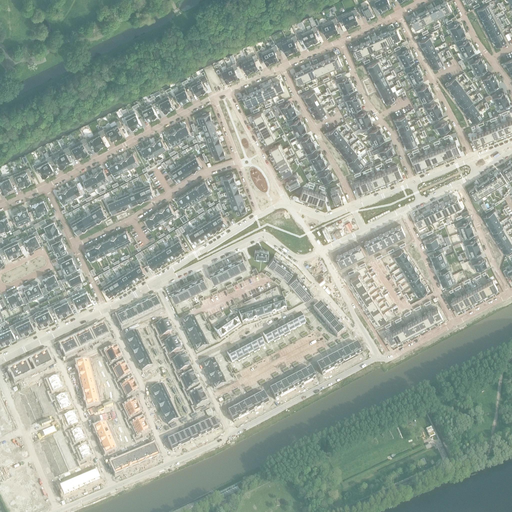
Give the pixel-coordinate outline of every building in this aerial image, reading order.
[(367,0),(369,1),(370,1),(373,6),(376,4),(379,11),(382,10),(382,11),(385,9),(380,0),(367,0)] [(380,0),(385,9),(388,8),(388,7),(389,6),(390,5),(387,0),(380,0)] [(442,3),(440,4),(445,14),(452,11),(446,1),(445,1),(443,2),(442,3)] [(361,6),(358,7),(361,13),(364,11),(366,16),(367,19),(370,17),(374,15),(368,4),(362,7),(361,6)] [(436,6),(434,7),(439,16),(439,17),(445,14),(440,4),(436,6)] [(489,4),(478,10),(478,11),(479,13),(481,15),(492,9),(489,4)] [(429,10),(428,10),(433,19),(439,16),(434,7),(429,10)] [(352,10),(346,12),(352,25),(355,24),(355,23),(357,22),(355,15),(358,14),(355,9),(352,10)] [(428,9),(422,12),(427,22),(433,19),(428,10),(429,10),(428,9)] [(492,9),(481,15),(483,20),(495,15),(492,9)] [(341,15),(338,16),(340,22),(343,20),(346,27),(349,26),(352,25),(346,12),(341,15)] [(422,12),(416,15),(416,16),(417,16),(421,25),(427,22),(422,12)] [(483,21),(482,21),(484,24),(485,24),(486,25),(497,20),(495,15),(483,20),(483,21)] [(411,19),(410,20),(416,31),(423,27),(421,25),(417,16),(416,16),(414,18),(413,17),(411,18),(411,19)] [(332,19),(326,21),(332,34),(335,33),(335,32),(337,31),(335,24),(338,23),(335,18),(332,19)] [(316,19),(314,20),(315,23),(316,26),(318,25),(320,31),(323,30),(326,36),(326,35),(326,36),(329,35),(332,34),(326,21),(321,24),(319,25),(316,19)] [(497,20),(486,25),(488,31),(500,25),(497,20)] [(451,23),(446,26),(448,29),(451,34),(452,34),(463,28),(462,24),(461,25),(460,23),(453,26),(451,23)] [(500,25),(488,31),(489,33),(488,33),(490,36),(491,35),(491,36),(501,30),(502,30),(503,30),(500,25)] [(312,28),(306,30),(311,42),(313,41),(314,41),(314,42),(317,41),(317,40),(314,33),(317,31),(315,26),(311,28),(312,28)] [(463,28),(452,34),(455,39),(453,40),(455,43),(460,40),(459,37),(465,34),(465,33),(464,31),(465,31),(463,28)] [(389,30),(394,42),(401,39),(396,29),(390,31),(389,30)] [(301,32),(297,34),(300,39),(303,38),(306,45),(306,44),(307,45),(310,44),(309,43),(311,42),(306,30),(301,33),(301,32)] [(389,30),(383,33),(388,44),(394,42),(389,30)] [(501,30),(491,36),(494,41),(504,35),(502,30),(501,30)] [(383,33),(377,36),(382,47),(388,44),(383,33)] [(291,37),(286,39),(292,52),(295,51),(295,50),(297,49),(297,48),(294,42),(297,40),(295,35),(291,36),(291,37)] [(504,35),(494,41),(495,43),(496,46),(497,46),(508,40),(505,35),(504,35)] [(377,37),(371,40),(375,49),(381,46),(382,47),(377,36),(377,37)] [(431,36),(420,42),(420,43),(422,47),(423,47),(423,48),(434,42),(431,36)] [(280,41),(277,43),(280,48),(283,47),(286,53),(288,53),(292,52),(286,39),(286,40),(281,43),(280,41)] [(366,42),(365,42),(370,52),(370,51),(375,49),(371,40),(369,41),(369,40),(365,42),(366,42)] [(460,40),(455,43),(457,46),(460,51),(472,45),(471,42),(470,42),(469,40),(468,40),(462,43),(460,40)] [(360,45),(359,45),(364,55),(370,52),(365,42),(363,43),(362,43),(360,44),(360,45)] [(434,42),(423,48),(425,53),(435,48),(432,43),(434,42)] [(272,47),(266,49),(272,62),(275,60),(275,59),(277,59),(277,58),(274,52),(277,50),(275,45),(272,46),(272,47)] [(353,48),(355,53),(354,53),(355,56),(356,56),(357,58),(358,58),(364,55),(359,45),(357,46),(353,47),(353,48)] [(472,45),(460,51),(463,57),(462,57),(464,60),(469,57),(468,54),(474,51),(473,49),(474,48),(472,45)] [(435,48),(425,53),(427,56),(428,58),(439,52),(437,53),(435,48)] [(261,51),(257,52),(260,58),(263,57),(266,63),(268,62),(269,63),(272,62),(266,49),(261,51)] [(400,50),(395,53),(396,56),(397,55),(399,61),(412,54),(410,51),(409,52),(408,50),(408,49),(401,53),(400,50)] [(439,52),(428,58),(431,63),(442,57),(439,52)] [(252,56),(247,59),(251,70),(253,69),(254,69),(254,70),(257,68),(257,67),(254,61),(258,60),(255,54),(252,56)] [(412,54),(399,61),(402,66),(402,67),(404,70),(409,67),(407,64),(414,60),(412,58),(413,57),(412,54)] [(337,55),(331,58),(336,69),(342,66),(337,55)] [(442,57),(431,63),(431,65),(433,68),(433,67),(433,68),(437,67),(444,63),(441,58),(442,57)] [(331,58),(325,60),(330,72),(336,69),(331,58)] [(473,58),(467,61),(469,64),(472,70),(473,69),(485,63),(483,60),(482,60),(481,58),(474,61),(473,58)] [(240,60),(237,61),(240,67),(243,66),(246,72),(247,72),(247,73),(250,71),(250,70),(251,70),(247,60),(242,63),(240,60)] [(321,62),(319,63),(323,73),(323,72),(327,70),(329,70),(329,72),(330,72),(325,60),(324,60),(321,62)] [(377,62),(368,67),(369,70),(370,72),(382,66),(379,61),(377,62)] [(232,64),(226,67),(232,80),(235,78),(235,77),(237,76),(234,69),(237,68),(235,63),(231,64),(232,64)] [(312,64),(312,65),(317,76),(323,73),(319,63),(313,66),(313,65),(312,64)] [(485,63),(473,69),(476,74),(475,75),(476,78),(479,77),(482,76),(480,72),(487,69),(486,69),(485,67),(486,66),(485,63)] [(312,65),(306,67),(311,79),(317,76),(312,65)] [(382,66),(370,72),(373,77),(383,72),(381,67),(382,66)] [(409,67),(404,70),(405,73),(407,72),(408,75),(410,77),(409,78),(421,71),(419,69),(417,67),(417,66),(411,70),(409,67)] [(227,69),(221,72),(226,81),(228,80),(229,81),(232,80),(226,67),(227,69)] [(306,67),(300,70),(305,81),(311,79),(306,67)] [(300,71),(294,74),(299,84),(305,81),(300,70),(300,71)] [(438,80),(440,85),(458,76),(455,70),(441,77),(442,79),(438,80)] [(421,71),(409,78),(409,79),(412,84),(411,84),(412,85),(413,87),(418,84),(417,81),(423,77),(422,75),(423,74),(421,71)] [(383,72),(373,77),(374,79),(376,82),(386,77),(385,77),(383,73),(384,72),(383,72)] [(481,80),(479,81),(482,87),(485,85),(497,79),(495,75),(494,76),(493,74),(486,77),(485,74),(482,76),(479,77),(481,80)] [(205,75),(195,80),(201,93),(206,90),(205,87),(206,86),(204,83),(203,84),(202,83),(207,80),(205,75)] [(340,77),(335,80),(336,83),(337,85),(339,88),(352,83),(350,80),(349,80),(348,78),(341,80),(340,77)] [(386,77),(376,82),(378,87),(389,82),(386,77)] [(456,78),(446,85),(450,90),(460,82),(459,82),(456,78)] [(497,79),(485,85),(488,90),(487,91),(488,94),(494,91),(492,88),(499,85),(498,84),(497,82),(498,82),(497,79)] [(195,81),(190,84),(196,95),(197,95),(201,93),(195,80),(195,81)] [(273,82),(272,82),(278,95),(284,92),(279,80),(273,83),(273,82)] [(272,82),(266,85),(271,96),(277,94),(278,95),(272,82)] [(389,82),(378,87),(381,92),(390,87),(388,83),(389,82)] [(450,90),(449,91),(451,93),(452,93),(454,94),(464,86),(460,82),(450,90)] [(352,83),(339,88),(339,89),(341,88),(344,93),(341,94),(342,98),(348,95),(346,92),(353,89),(352,86),(353,86),(352,83)] [(266,85),(260,87),(265,99),(271,96),(266,85)] [(390,87),(381,92),(384,97),(395,91),(396,90),(394,86),(391,88),(390,87)] [(419,86),(414,89),(416,92),(419,97),(430,91),(429,89),(430,89),(429,86),(428,86),(427,86),(421,89),(419,86)] [(464,86),(454,94),(457,99),(466,92),(465,92),(462,88),(464,87),(464,86)] [(184,87),(179,90),(185,101),(190,99),(184,87)] [(261,89),(255,91),(259,100),(265,98),(261,89)] [(179,90),(174,92),(180,104),(185,101),(179,90)] [(249,94),(253,104),(253,103),(259,100),(255,91),(253,92),(252,92),(249,94)] [(315,91),(305,97),(305,98),(307,101),(308,102),(319,96),(318,96),(315,91)] [(395,91),(384,97),(384,98),(386,102),(386,103),(398,97),(395,91)] [(430,91),(419,97),(422,103),(421,103),(423,106),(428,103),(427,100),(433,97),(433,96),(434,95),(432,92),(431,93),(430,91)] [(466,92),(457,99),(458,101),(459,104),(460,103),(461,103),(470,96),(466,92)] [(496,93),(491,95),(492,98),(495,104),(496,103),(508,97),(506,94),(505,95),(504,93),(504,92),(497,96),(496,93)] [(243,97),(242,97),(247,107),(253,104),(249,94),(246,95),(245,95),(243,95),(243,97)] [(348,95),(342,98),(344,101),(347,106),(360,101),(358,98),(357,98),(356,96),(356,95),(349,98),(348,95)] [(168,96),(163,98),(169,110),(173,107),(174,107),(168,96)] [(319,96),(308,102),(311,107),(322,101),(319,96)] [(470,96),(461,103),(464,108),(463,108),(463,109),(473,101),(470,96)] [(508,97),(496,103),(499,109),(498,109),(499,112),(505,110),(503,107),(510,103),(509,103),(510,103),(509,101),(508,97)] [(163,98),(158,101),(164,113),(169,110),(163,98)] [(322,101),(311,107),(313,112),(325,106),(324,106),(322,107),(320,102),(322,101)] [(360,101),(347,106),(349,112),(350,115),(351,115),(357,113),(356,113),(354,110),(361,107),(361,106),(360,104),(361,104),(360,101)] [(473,101),(463,109),(465,111),(466,113),(476,106),(475,107),(471,102),(473,101)] [(282,103),(277,106),(279,108),(279,109),(281,112),(282,114),(294,107),(293,104),(292,105),(291,102),(290,102),(284,106),(282,103)] [(151,103),(146,106),(152,118),(157,115),(151,103)] [(428,103),(423,106),(425,109),(428,114),(440,108),(439,104),(438,105),(437,103),(436,103),(430,106),(428,103)] [(142,111),(147,120),(148,120),(152,118),(146,106),(147,108),(142,111)] [(325,106),(313,112),(314,114),(316,117),(317,118),(328,111),(325,106)] [(476,106),(466,113),(470,118),(479,111),(476,106)] [(294,107),(282,114),(283,113),(286,119),(285,119),(287,123),(292,120),(290,116),(297,113),(296,112),(295,110),(296,110),(294,107)] [(440,108),(428,114),(431,120),(432,123),(438,120),(436,117),(442,114),(442,113),(441,111),(442,111),(440,108)] [(263,111),(252,117),(255,123),(266,117),(263,111)] [(479,111),(470,118),(472,120),(473,122),(474,123),(482,116),(478,112),(479,111)] [(135,112),(130,115),(136,126),(141,124),(135,112)] [(357,113),(351,115),(352,118),(355,117),(357,121),(358,123),(370,117),(369,114),(368,114),(367,112),(358,116),(357,113)] [(203,116),(197,118),(199,124),(212,119),(209,113),(206,114),(205,113),(202,115),(203,116)] [(125,117),(122,119),(124,124),(128,123),(131,129),(136,126),(130,115),(125,117)] [(405,116),(395,120),(396,120),(398,125),(398,126),(407,122),(405,116)] [(266,117),(255,123),(257,128),(256,128),(269,122),(266,117)] [(360,128),(354,131),(356,134),(361,132),(367,129),(365,126),(372,123),(371,121),(372,120),(370,117),(358,123),(359,127),(360,128)] [(212,119),(199,124),(201,123),(204,129),(214,125),(211,120),(212,119)] [(292,120),(287,123),(289,126),(291,124),(294,129),(293,130),(304,124),(303,121),(302,121),(300,119),(294,123),(292,120)] [(111,126),(117,138),(123,135),(119,127),(122,126),(119,120),(115,122),(116,123),(111,126)] [(508,120),(501,122),(506,134),(511,131),(511,130),(508,122),(508,120)] [(269,122),(256,128),(259,133),(270,127),(268,123),(269,122)] [(407,122),(398,126),(400,131),(410,127),(407,122)] [(439,122),(433,125),(438,134),(443,131),(445,132),(447,131),(447,129),(450,128),(450,127),(451,127),(449,124),(448,124),(447,122),(440,125),(439,122)] [(501,122),(495,125),(495,126),(496,126),(500,137),(507,135),(506,134),(501,122)] [(295,137),(290,140),(291,142),(296,139),(302,136),(300,133),(306,130),(306,129),(305,127),(306,127),(304,124),(293,130),(296,135),(295,136),(295,137)] [(186,125),(181,127),(187,138),(192,136),(186,125)] [(214,125),(204,129),(206,135),(204,135),(204,136),(216,131),(214,125)] [(105,128),(102,129),(105,135),(108,133),(111,140),(117,137),(117,138),(111,126),(106,129),(105,128)] [(495,126),(489,129),(490,130),(494,139),(494,140),(500,137),(496,126),(495,126)] [(176,130),(183,142),(183,141),(182,139),(186,137),(187,139),(187,138),(181,127),(177,130),(176,130)] [(270,127),(259,133),(262,138),(274,132),(273,132),(270,127)] [(336,127),(327,134),(328,134),(328,135),(330,137),(331,139),(340,132),(340,131),(339,132),(336,127)] [(410,127),(400,131),(401,134),(402,136),(414,131),(412,132),(410,127)] [(367,129),(361,132),(363,131),(365,134),(370,132),(372,137),(370,138),(370,139),(382,133),(381,131),(382,131),(381,128),(380,128),(379,128),(370,132),(369,129),(367,129)] [(99,132),(94,135),(100,147),(100,146),(105,144),(102,137),(105,135),(102,129),(98,131),(99,132)] [(176,130),(171,132),(178,144),(183,142),(176,130)] [(484,132),(488,141),(494,139),(490,130),(484,132)] [(216,131),(204,136),(206,141),(206,142),(218,137),(216,131)] [(414,131),(402,136),(404,141),(416,137),(414,131)] [(483,131),(477,134),(477,135),(478,135),(481,144),(482,144),(485,142),(488,141),(484,132),(483,131)] [(167,135),(166,135),(173,147),(178,144),(171,132),(171,133),(167,135)] [(274,132),(262,138),(262,139),(263,138),(266,143),(277,137),(274,132)] [(340,132),(331,139),(335,143),(345,135),(344,136),(340,132)] [(382,133),(370,139),(374,147),(380,145),(378,142),(384,139),(385,138),(384,135),(383,135),(382,133)] [(88,137),(84,139),(87,143),(87,144),(90,143),(94,150),(100,147),(94,135),(88,138),(88,137)] [(345,135),(335,143),(335,144),(337,146),(338,148),(348,140),(345,135)] [(477,135),(471,137),(475,146),(479,145),(481,144),(478,135),(477,135)] [(302,136),(296,139),(298,143),(299,142),(302,148),(313,141),(312,139),(313,139),(311,136),(310,136),(303,139),(302,136)] [(218,137),(206,142),(208,148),(221,143),(218,137)] [(416,137),(404,141),(405,143),(406,147),(406,146),(406,147),(407,147),(412,145),(413,146),(414,148),(415,148),(417,147),(416,143),(414,138),(416,137)] [(81,141),(76,143),(82,155),(88,152),(84,145),(87,143),(84,139),(84,138),(80,139),(81,141)] [(156,141),(162,153),(162,152),(167,149),(161,138),(160,138),(161,138),(156,141)] [(348,140),(338,148),(342,152),(351,145),(350,146),(347,141),(349,140),(348,140)] [(156,141),(151,144),(157,155),(162,153),(156,141)] [(313,141),(302,148),(303,147),(306,152),(304,153),(306,156),(311,153),(310,150),(316,147),(316,146),(317,146),(315,143),(314,143),(313,141)] [(455,142),(450,144),(454,155),(456,154),(459,153),(460,153),(455,142)] [(70,145),(67,147),(70,153),(73,151),(77,158),(82,155),(82,156),(82,155),(76,143),(71,146),(70,145)] [(221,143),(208,148),(209,148),(211,153),(223,149),(223,148),(221,143)] [(150,144),(146,146),(152,158),(156,155),(157,155),(151,144),(150,144)] [(280,144),(269,150),(272,155),(271,156),(283,149),(280,144)] [(450,144),(444,146),(449,158),(452,157),(452,156),(454,155),(450,144)] [(351,145),(342,152),(343,153),(343,154),(345,156),(345,157),(355,149),(351,145)] [(141,149),(140,149),(145,159),(146,159),(150,156),(151,158),(152,158),(146,146),(141,149)] [(382,146),(372,151),(373,154),(378,152),(381,158),(386,156),(387,157),(390,155),(390,154),(393,153),(393,152),(394,152),(392,149),(391,149),(390,147),(383,150),(382,146)] [(441,149),(440,150),(442,156),(444,159),(445,159),(446,159),(446,160),(449,158),(444,146),(444,147),(445,148),(441,149)] [(64,150),(58,153),(59,155),(65,165),(65,164),(70,161),(67,154),(70,153),(67,147),(63,149),(64,150)] [(223,149),(211,153),(213,153),(215,159),(225,155),(223,149)] [(283,149),(271,156),(273,161),(286,154),(283,149)] [(355,149),(345,157),(349,161),(348,162),(357,155),(354,150),(355,150),(355,149)] [(434,151),(438,162),(438,161),(438,162),(442,160),(444,159),(442,156),(440,150),(434,152),(434,151)] [(432,151),(429,153),(433,165),(434,165),(433,164),(438,162),(434,151),(432,151)] [(128,156),(134,167),(133,165),(138,163),(133,153),(128,156)] [(311,153),(306,156),(308,159),(309,159),(310,160),(312,164),(311,164),(311,165),(323,158),(322,156),(321,153),(320,153),(319,153),(313,156),(311,153)] [(429,153),(423,155),(428,167),(433,165),(429,153)] [(53,154),(49,156),(52,162),(55,160),(59,168),(65,165),(59,155),(54,158),(53,154)] [(195,154),(190,158),(197,169),(201,166),(202,166),(195,154)] [(286,154),(273,161),(276,166),(287,160),(285,155),(286,154)] [(348,163),(347,163),(349,165),(350,165),(352,166),(362,158),(359,154),(358,155),(357,155),(348,162),(348,163)] [(418,157),(423,169),(428,167),(423,155),(424,156),(419,158),(418,157)] [(47,159),(41,162),(48,174),(48,173),(53,171),(49,163),(52,162),(49,156),(46,158),(47,159)] [(128,156),(123,158),(129,169),(134,167),(128,156)] [(418,157),(412,160),(417,170),(422,168),(423,169),(418,157)] [(36,164),(32,165),(35,171),(38,169),(42,177),(48,174),(41,162),(39,158),(34,161),(36,164)] [(123,158),(119,161),(124,170),(128,168),(129,170),(129,169),(123,158)] [(191,160),(186,163),(192,172),(197,169),(190,158),(189,158),(191,160)] [(323,158),(311,165),(314,170),(316,173),(321,170),(319,167),(326,164),(325,163),(326,163),(325,163),(326,163),(325,160),(324,160),(323,158)] [(362,158),(352,166),(353,168),(352,169),(354,171),(355,171),(356,171),(366,163),(362,158)] [(287,160),(276,166),(277,165),(280,170),(290,165),(287,160)] [(118,161),(114,163),(120,175),(120,174),(119,173),(124,170),(119,161),(118,161)] [(109,166),(115,177),(120,175),(114,163),(109,166)] [(180,164),(187,175),(192,172),(186,163),(181,166),(180,164)] [(180,164),(175,167),(182,178),(187,175),(180,164)] [(290,165),(280,170),(283,176),(292,171),(289,166),(290,165)] [(397,165),(391,167),(396,180),(397,180),(396,179),(402,176),(398,167),(397,165)] [(28,167),(19,171),(25,184),(31,182),(28,175),(31,174),(29,168),(28,167)] [(175,167),(170,170),(177,181),(178,181),(182,178),(175,167)] [(391,167),(386,169),(391,182),(396,180),(391,167)] [(511,173),(508,167),(503,170),(510,182),(511,180),(511,173)] [(98,172),(104,183),(105,185),(113,181),(111,178),(110,175),(107,176),(103,169),(98,172)] [(381,172),(386,184),(391,182),(386,169),(386,171),(382,173),(381,172)] [(19,171),(11,174),(14,181),(17,180),(19,186),(25,184),(19,171)] [(322,171),(316,174),(318,178),(319,177),(322,183),(325,181),(327,180),(328,181),(330,180),(330,178),(333,176),(334,175),(332,172),(331,173),(330,171),(323,174),(322,171)] [(98,172),(93,175),(99,186),(104,183),(98,172)] [(381,172),(376,174),(380,185),(385,183),(386,184),(381,172)] [(497,172),(494,174),(502,186),(507,183),(500,172),(498,173),(497,172)] [(11,174),(2,178),(8,190),(13,188),(11,182),(14,181),(11,174)] [(293,179),(285,183),(287,186),(288,185),(290,189),(300,184),(296,178),(298,177),(296,174),(291,176),(293,179)] [(376,174),(370,177),(375,187),(380,185),(376,174)] [(489,177),(497,189),(502,186),(494,174),(494,175),(490,178),(489,177)] [(93,175),(88,177),(94,189),(96,188),(99,186),(93,175)] [(227,177),(223,179),(225,185),(235,181),(233,175),(230,176),(229,175),(226,176),(227,177)] [(83,180),(88,190),(93,187),(94,189),(88,177),(83,180)] [(365,179),(370,190),(375,187),(370,177),(371,178),(366,180),(365,179)] [(488,179),(484,181),(491,192),(496,189),(496,190),(497,189),(489,177),(487,178),(488,179)] [(360,180),(359,180),(364,192),(368,190),(370,190),(365,179),(360,181),(360,180)] [(359,180),(354,182),(358,194),(359,194),(362,193),(362,192),(364,192),(359,180)] [(199,184),(199,185),(206,196),(212,192),(205,181),(199,185),(199,184)] [(235,181),(225,185),(227,191),(226,191),(226,192),(238,187),(237,187),(235,181)] [(484,181),(479,184),(486,195),(491,192),(484,181)] [(77,184),(72,186),(77,195),(82,193),(77,183),(77,184)] [(149,184),(144,186),(149,198),(154,195),(154,196),(154,195),(149,184)] [(477,184),(473,186),(481,199),(480,197),(485,194),(486,195),(479,184),(478,185),(477,184)] [(199,185),(194,188),(201,199),(206,196),(199,185)] [(67,188),(73,200),(73,199),(73,198),(77,195),(72,186),(67,188)] [(139,188),(138,188),(143,200),(144,200),(149,198),(144,186),(139,188)] [(474,188),(469,191),(476,202),(481,199),(473,186),(474,188)] [(238,187),(226,192),(228,197),(240,193),(238,187)] [(336,188),(330,191),(335,204),(339,202),(339,203),(342,202),(341,199),(340,198),(339,194),(342,193),(340,187),(337,189),(336,188)] [(67,188),(62,191),(68,202),(73,200),(67,188)] [(138,188),(133,190),(138,202),(143,200),(138,188)] [(194,188),(189,192),(196,203),(201,199),(194,188)] [(303,188),(299,199),(305,201),(305,202),(309,190),(303,188)] [(128,192),(128,193),(133,204),(138,202),(133,190),(134,192),(129,194),(128,192)] [(309,190),(305,202),(310,204),(314,192),(314,193),(309,191),(309,190)] [(58,193),(57,194),(63,205),(68,202),(62,191),(58,194),(58,193)] [(189,192),(183,195),(190,206),(196,203),(189,192)] [(314,192),(310,204),(315,206),(320,194),(314,192)] [(128,193),(123,195),(128,206),(133,204),(128,193)] [(240,193),(228,197),(228,198),(230,197),(232,202),(230,203),(230,204),(242,199),(240,193)] [(320,194),(315,206),(316,206),(316,205),(322,207),(326,196),(320,194)] [(123,195),(118,197),(122,209),(128,206),(123,195)] [(181,196),(178,199),(184,208),(184,207),(189,204),(190,206),(183,195),(181,196)] [(452,199),(451,199),(456,211),(462,208),(461,206),(456,196),(454,196),(453,197),(452,198),(452,199)] [(112,198),(112,199),(117,211),(122,209),(118,197),(117,197),(118,199),(113,201),(112,198)] [(112,199),(107,201),(112,213),(117,211),(112,199)] [(242,199),(230,204),(232,209),(244,205),(244,204),(242,199)] [(451,199),(445,202),(450,213),(455,210),(456,211),(451,199)] [(44,201),(38,203),(42,213),(48,211),(44,201)] [(445,202),(439,205),(444,217),(450,214),(450,213),(445,202)] [(38,203),(32,205),(37,218),(43,215),(42,213),(38,203)] [(164,207),(171,218),(176,215),(169,204),(164,207)] [(100,205),(95,208),(102,219),(102,218),(106,216),(107,216),(100,205)] [(244,205),(232,209),(232,210),(234,209),(237,215),(240,213),(241,214),(244,213),(243,212),(247,211),(244,205)] [(434,207),(432,207),(438,220),(444,217),(439,205),(434,208),(434,207)] [(164,207),(159,210),(166,221),(171,218),(164,207)] [(432,207),(426,210),(431,222),(432,223),(438,220),(432,207)] [(95,208),(90,211),(97,222),(102,219),(95,208)] [(27,209),(20,212),(24,222),(31,219),(27,209)] [(155,213),(154,213),(162,225),(162,224),(161,222),(165,220),(166,222),(166,221),(159,210),(159,211),(155,213)] [(424,212),(420,213),(421,214),(426,226),(427,226),(426,224),(431,222),(426,210),(424,212)] [(493,211),(484,217),(485,218),(486,220),(487,222),(496,217),(497,217),(499,216),(495,210),(493,211)] [(91,212),(86,215),(92,224),(97,222),(90,211),(91,212)] [(20,212),(13,215),(18,226),(25,223),(24,222),(20,212)] [(219,212),(215,215),(222,226),(226,223),(219,212)] [(154,213),(150,217),(157,228),(162,225),(154,213)] [(421,214),(414,218),(419,227),(420,229),(426,226),(421,214)] [(81,216),(81,217),(87,227),(92,224),(86,215),(82,218),(81,216)] [(215,215),(210,218),(217,229),(222,226),(215,215)] [(7,217),(1,219),(5,229),(11,227),(7,217)] [(81,217),(76,220),(82,230),(87,227),(81,217)] [(145,220),(151,229),(155,226),(157,228),(150,217),(149,217),(145,220)] [(496,217),(487,222),(490,227),(499,222),(497,217),(496,217)] [(206,220),(205,220),(212,232),(217,229),(210,218),(211,220),(207,222),(206,220)] [(76,220),(71,223),(77,234),(78,233),(77,233),(82,230),(82,231),(82,230),(76,220)] [(205,220),(201,223),(208,234),(212,232),(205,220)] [(40,225),(41,228),(44,226),(45,228),(47,231),(47,232),(57,227),(54,221),(47,225),(46,222),(40,225)] [(461,221),(455,224),(457,227),(459,232),(472,227),(471,224),(470,224),(469,222),(465,223),(463,224),(462,224),(461,221)] [(499,222),(490,227),(491,227),(490,227),(492,230),(493,232),(492,232),(492,233),(502,226),(499,222)] [(201,223),(196,226),(203,237),(208,234),(201,223)] [(401,225),(395,228),(399,237),(405,234),(401,225)] [(196,226),(192,229),(199,240),(203,237),(196,226)] [(502,226),(492,233),(494,236),(495,237),(504,232),(501,227),(503,227),(502,226)] [(47,231),(45,233),(47,237),(47,238),(48,241),(54,239),(53,236),(60,232),(57,227),(47,232),(47,231)] [(472,227),(459,232),(462,238),(461,238),(463,242),(468,239),(467,236),(468,236),(470,235),(474,233),(473,231),(474,230),(472,227)] [(391,230),(389,231),(394,241),(400,238),(399,237),(395,228),(394,228),(393,228),(391,229),(391,230)] [(188,234),(194,243),(199,240),(192,229),(191,229),(193,231),(189,234),(188,234)] [(34,233),(28,235),(29,237),(30,237),(35,247),(40,244),(37,238),(39,236),(37,230),(33,232),(34,233)] [(126,230),(121,233),(127,245),(126,242),(131,240),(126,230)] [(389,231),(382,234),(388,245),(394,242),(394,241),(389,231)] [(504,232),(495,237),(497,240),(498,242),(507,237),(504,232)] [(116,235),(122,247),(127,245),(121,233),(116,235)] [(379,236),(376,237),(382,248),(388,245),(382,234),(381,234),(380,235),(379,236)] [(116,235),(111,238),(117,250),(116,247),(120,245),(121,247),(122,247),(116,235)] [(425,242),(424,243),(425,246),(426,246),(427,248),(435,246),(436,248),(442,246),(440,243),(441,243),(438,236),(432,239),(431,238),(429,239),(428,240),(425,241),(425,242)] [(23,237),(20,238),(23,244),(25,243),(29,250),(35,247),(30,237),(29,237),(24,240),(23,237)] [(376,237),(370,240),(376,251),(382,248),(376,237)] [(507,237),(498,242),(499,243),(499,244),(501,247),(510,242),(507,237)] [(17,239),(10,243),(16,255),(18,254),(23,251),(20,246),(23,244),(20,238),(17,239)] [(54,239),(48,241),(53,251),(55,250),(65,245),(64,243),(61,238),(55,241),(54,239)] [(111,238),(106,240),(111,252),(117,250),(111,238)] [(178,238),(173,241),(180,252),(181,252),(185,249),(178,238)] [(468,239),(463,242),(464,245),(467,251),(480,245),(479,242),(478,242),(477,240),(476,240),(473,241),(471,242),(470,243),(468,239)] [(101,243),(106,254),(107,255),(112,253),(111,252),(106,240),(101,243)] [(365,243),(364,243),(370,254),(376,251),(370,240),(368,241),(367,241),(365,242),(365,243)] [(169,244),(176,255),(180,252),(173,241),(174,243),(170,245),(169,244)] [(511,244),(510,242),(501,247),(502,249),(504,252),(505,252),(511,247),(511,244)] [(3,246),(1,247),(4,254),(6,252),(9,258),(14,256),(16,255),(10,243),(3,246)] [(101,243),(95,245),(101,257),(106,254),(101,243)] [(169,244),(164,247),(171,257),(175,255),(176,255),(169,244)] [(65,245),(55,250),(58,256),(56,257),(57,260),(63,258),(62,255),(68,252),(66,247),(65,245)] [(95,246),(90,248),(96,259),(101,257),(95,245),(95,246)] [(360,245),(354,248),(358,257),(365,254),(360,245)] [(480,245),(467,251),(469,256),(470,260),(475,257),(474,254),(475,254),(477,253),(481,251),(480,249),(481,248),(480,245)] [(160,249),(160,250),(167,260),(171,257),(164,247),(165,248),(161,251),(160,249)] [(431,256),(430,257),(431,260),(432,259),(433,261),(445,256),(443,251),(444,251),(442,247),(436,250),(438,253),(431,255),(431,256)] [(85,250),(90,260),(95,258),(96,259),(90,248),(85,250)] [(351,250),(348,251),(353,260),(358,257),(354,248),(351,250)] [(255,250),(254,258),(258,258),(258,260),(264,261),(265,259),(268,259),(269,252),(268,252),(268,251),(269,251),(265,250),(264,249),(260,249),(259,250),(255,249),(255,250)] [(160,250),(155,252),(162,263),(167,260),(160,250)] [(394,256),(392,257),(395,262),(407,255),(404,250),(394,256)] [(348,251),(342,254),(347,263),(353,260),(348,251)] [(151,255),(157,266),(162,263),(155,252),(155,253),(156,254),(152,257),(151,255)] [(336,257),(339,262),(338,263),(339,266),(340,266),(347,263),(342,254),(339,255),(338,255),(336,256),(336,257)] [(151,255),(146,258),(153,269),(157,266),(151,255)] [(274,255),(267,264),(272,268),(279,259),(280,258),(274,255)] [(407,255),(395,262),(396,262),(399,266),(410,260),(409,258),(410,258),(408,255),(407,255)] [(445,256),(433,261),(434,264),(433,264),(434,267),(435,267),(436,268),(443,265),(444,267),(449,265),(448,262),(447,262),(445,256)] [(63,258),(57,260),(59,263),(62,269),(74,262),(72,257),(64,260),(63,258)] [(242,257),(236,259),(241,269),(247,266),(242,257)] [(236,259),(231,262),(236,272),(241,269),(236,259)] [(279,259),(272,268),(277,272),(284,262),(282,260),(282,261),(279,259)] [(476,259),(470,261),(472,264),(474,270),(480,268),(481,269),(483,268),(483,267),(487,265),(486,265),(488,264),(486,261),(485,262),(484,259),(480,261),(478,261),(477,262),(476,259)] [(410,260),(399,266),(402,271),(413,264),(410,260)] [(228,263),(226,264),(230,274),(231,276),(237,274),(236,272),(231,262),(231,261),(228,262),(228,263)] [(74,262),(62,269),(64,274),(65,276),(65,277),(71,274),(70,272),(77,268),(74,262)] [(284,262),(277,272),(282,275),(289,266),(286,264),(287,264),(284,262)] [(139,263),(134,266),(141,276),(145,273),(145,274),(146,273),(139,263)] [(17,268),(19,273),(29,270),(27,264),(17,268)] [(222,265),(220,266),(220,267),(225,277),(230,274),(226,264),(223,266),(222,265)] [(402,271),(401,272),(404,277),(416,269),(417,269),(415,266),(415,267),(413,264),(402,271)] [(289,266),(282,275),(287,279),(293,270),(294,269),(289,265),(289,266)] [(438,274),(437,275),(439,278),(440,277),(440,279),(453,274),(450,269),(451,269),(449,265),(444,267),(445,271),(438,274)] [(135,267),(131,270),(136,279),(141,276),(134,266),(135,267)] [(220,267),(215,270),(220,281),(221,282),(226,279),(225,277),(220,267)] [(506,269),(503,271),(506,276),(509,275),(511,280),(511,268),(507,271),(506,269)] [(416,269),(404,277),(408,282),(419,276),(420,275),(416,269)] [(125,271),(132,282),(136,279),(131,270),(126,273),(125,271)] [(215,270),(209,273),(215,284),(220,281),(215,270)] [(125,271),(121,274),(127,285),(128,285),(127,285),(132,282),(125,271)] [(13,273),(3,276),(5,282),(15,279),(13,273)] [(49,276),(48,276),(54,288),(60,286),(63,285),(60,279),(57,280),(54,273),(49,276)] [(71,274),(65,277),(67,280),(70,286),(83,280),(80,273),(72,277),(71,274)] [(360,273),(349,280),(352,285),(363,278),(360,273)] [(116,276),(123,288),(127,285),(121,274),(116,277),(116,276)] [(298,274),(287,283),(291,288),(292,287),(302,279),(302,278),(298,274)] [(453,274),(440,279),(441,281),(440,282),(442,285),(443,285),(443,286),(450,283),(451,286),(457,284),(455,280),(453,274)] [(203,275),(197,278),(203,289),(208,287),(203,275)] [(49,276),(43,279),(46,286),(44,287),(46,293),(49,292),(49,291),(54,288),(48,276),(49,276)] [(116,276),(111,279),(118,291),(118,290),(122,288),(123,288),(116,276)] [(419,276),(408,282),(411,286),(412,286),(422,280),(419,276)] [(197,278),(192,281),(197,292),(203,289),(197,278)] [(363,278),(352,285),(355,290),(366,283),(363,278)] [(111,280),(107,283),(114,293),(118,291),(111,279),(111,280)] [(302,279),(292,287),(295,292),(306,283),(304,281),(302,279)] [(422,280),(412,286),(414,290),(412,291),(413,292),(425,285),(422,280)] [(493,280),(487,283),(492,292),(494,291),(497,290),(497,289),(498,289),(493,280)] [(192,281),(186,283),(192,294),(192,295),(198,293),(197,292),(192,281)] [(33,285),(31,286),(37,298),(44,295),(44,294),(46,293),(44,287),(41,288),(38,283),(33,285)] [(107,283),(102,286),(109,296),(113,293),(113,294),(114,293),(107,283)] [(186,283),(181,286),(187,297),(192,294),(186,283)] [(295,292),(299,297),(309,288),(307,286),(308,285),(306,283),(295,292)] [(366,283),(355,290),(358,295),(368,289),(369,288),(366,283)] [(482,284),(487,295),(490,293),(492,292),(487,283),(482,285),(482,284)] [(482,284),(477,287),(482,297),(483,297),(484,296),(487,295),(482,284)] [(425,285),(413,292),(416,297),(428,290),(425,285)] [(29,287),(24,289),(27,295),(24,296),(27,302),(30,301),(37,298),(31,286),(29,287)] [(181,286),(175,289),(181,298),(181,300),(187,297),(181,286)] [(309,288),(299,297),(303,302),(314,292),(310,287),(309,288)] [(472,290),(477,300),(480,298),(482,298),(482,297),(477,287),(472,290)] [(85,289),(79,292),(80,294),(85,304),(87,303),(91,301),(87,291),(86,291),(85,289)] [(175,289),(170,291),(172,296),(175,301),(181,298),(175,289)] [(368,289),(358,295),(361,300),(370,294),(368,289)] [(471,289),(466,291),(467,294),(472,303),(472,302),(474,302),(477,300),(472,290),(471,289)] [(18,290),(12,293),(13,294),(19,305),(24,303),(24,304),(27,302),(24,296),(22,298),(18,290)] [(72,295),(69,297),(72,302),(75,301),(78,307),(82,305),(83,305),(85,304),(80,294),(79,292),(72,295)] [(13,294),(7,296),(11,303),(8,304),(11,310),(14,309),(13,308),(19,305),(13,294)] [(370,294),(361,300),(364,305),(375,298),(375,297),(373,298),(370,294)] [(467,294),(462,296),(467,307),(473,304),(472,303),(467,294)] [(457,299),(462,308),(462,309),(467,307),(462,296),(457,299)] [(61,303),(66,313),(68,312),(72,310),(69,304),(72,302),(69,297),(66,298),(67,300),(61,303)] [(282,297),(277,298),(281,311),(286,309),(282,297)] [(156,298),(150,301),(156,313),(161,310),(156,298)] [(277,298),(271,300),(275,313),(281,311),(277,298)] [(375,298),(364,305),(367,309),(378,302),(375,298)] [(457,298),(451,301),(456,311),(460,309),(461,308),(462,308),(457,299),(457,298)] [(271,300),(265,302),(266,303),(270,315),(275,313),(271,300)] [(60,301),(50,306),(53,312),(56,310),(59,317),(63,314),(64,314),(66,313),(61,303),(60,302),(60,301)] [(150,301),(145,303),(150,315),(156,313),(150,301)] [(322,302),(312,311),(316,316),(326,307),(324,305),(324,304),(322,302)] [(367,309),(366,310),(368,313),(369,313),(370,315),(380,309),(381,308),(378,303),(379,303),(378,302),(367,309)] [(142,305),(139,306),(145,318),(150,315),(145,303),(144,303),(142,304),(142,305)] [(266,303),(260,305),(264,316),(270,315),(266,303)] [(260,305),(255,306),(255,308),(259,318),(264,316),(260,305)] [(45,309),(41,311),(42,313),(47,323),(49,322),(49,321),(53,319),(50,313),(53,312),(50,306),(45,309)] [(139,306),(134,309),(139,321),(145,318),(139,306)] [(316,316),(315,316),(319,320),(330,312),(326,307),(316,316)] [(255,308),(250,310),(253,320),(259,318),(255,308)] [(437,308),(432,311),(438,321),(443,318),(437,308)] [(130,309),(128,310),(128,311),(133,321),(134,323),(139,321),(134,309),(131,310),(130,309)] [(380,309),(370,315),(372,317),(371,318),(373,321),(374,320),(385,313),(385,312),(382,313),(380,309)] [(431,309),(426,312),(427,315),(432,325),(435,324),(438,323),(437,322),(438,321),(432,311),(431,309)] [(34,314),(31,315),(34,321),(37,320),(40,326),(44,323),(45,324),(47,323),(42,313),(41,311),(40,310),(34,313),(34,314)] [(244,310),(239,312),(242,324),(248,322),(245,311),(244,310)] [(250,310),(245,311),(248,322),(253,320),(250,310)] [(128,311),(123,314),(128,324),(133,321),(128,311)] [(330,312),(319,320),(323,325),(325,324),(334,316),(332,314),(330,312)] [(385,313),(374,320),(377,324),(388,317),(385,313)] [(123,314),(117,317),(123,329),(129,326),(128,324),(123,314)] [(301,314),(295,317),(301,327),(306,324),(301,314)] [(31,315),(22,320),(23,322),(28,332),(30,331),(34,328),(31,322),(34,321),(31,315)] [(233,315),(228,318),(235,329),(240,325),(233,315)] [(421,315),(416,318),(416,319),(422,330),(426,327),(427,328),(428,327),(423,317),(421,315)] [(427,315),(423,317),(428,327),(432,325),(427,315)] [(334,316),(325,324),(329,328),(338,321),(335,318),(336,318),(334,316)] [(193,317),(182,323),(185,328),(195,322),(193,317)] [(291,318),(289,319),(289,320),(295,331),(301,327),(295,317),(292,318),(291,318)] [(228,318),(223,321),(231,332),(235,329),(228,318)] [(416,319),(412,321),(417,332),(422,330),(416,319)] [(289,320),(284,322),(290,333),(295,331),(289,320)] [(158,321),(152,324),(154,327),(157,326),(160,331),(170,326),(168,323),(169,323),(168,321),(167,321),(160,324),(158,321)] [(223,321),(218,325),(226,335),(231,332),(223,321)] [(329,328),(327,329),(332,334),(333,333),(342,325),(338,321),(329,328)] [(412,321),(406,324),(407,325),(412,336),(416,334),(415,333),(417,332),(412,321)] [(15,323),(12,324),(15,330),(18,329),(21,335),(25,333),(26,333),(28,332),(23,322),(16,325),(15,323)] [(195,322),(185,328),(187,332),(198,327),(195,322)] [(284,322),(279,325),(284,336),(285,337),(290,334),(290,333),(284,322)] [(10,327),(3,330),(4,331),(9,341),(10,340),(11,340),(15,338),(12,331),(15,330),(12,324),(9,326),(10,327)] [(100,328),(98,329),(104,341),(109,338),(104,326),(103,326),(102,325),(100,327),(100,328)] [(218,325),(214,329),(221,339),(226,335),(218,325)] [(279,325),(274,328),(279,339),(284,336),(279,325)] [(342,325),(333,333),(337,338),(346,330),(344,327),(344,328),(342,325)] [(407,325),(402,328),(408,337),(409,337),(412,336),(407,325)] [(0,340),(0,341),(2,344),(6,342),(7,342),(9,341),(4,331),(3,330),(1,326),(0,326),(0,340)] [(163,336),(159,338),(161,341),(167,339),(165,335),(173,332),(172,331),(173,331),(172,328),(171,329),(170,326),(160,331),(163,336)] [(198,327),(187,332),(190,337),(200,332),(198,327)] [(271,330),(268,331),(274,342),(280,339),(279,339),(274,328),(273,327),(270,329),(271,330)] [(402,327),(396,330),(402,340),(408,337),(402,328),(402,327)] [(93,331),(92,332),(96,339),(94,340),(96,346),(99,344),(98,343),(103,340),(103,341),(104,341),(98,329),(96,330),(95,330),(95,329),(92,330),(93,331)] [(396,330),(392,332),(397,343),(402,340),(396,330)] [(200,332),(190,337),(193,342),(204,336),(201,331),(200,332)] [(268,331),(263,334),(268,344),(274,342),(268,331)] [(391,331),(385,334),(386,335),(387,337),(386,338),(387,340),(389,340),(391,345),(393,345),(397,343),(392,332),(391,331)] [(135,332),(125,337),(126,337),(128,342),(137,337),(135,332)] [(85,335),(82,336),(87,346),(93,343),(94,347),(96,346),(94,340),(92,341),(88,334),(87,334),(87,333),(84,334),(85,335)] [(77,339),(80,346),(78,347),(81,353),(83,352),(82,349),(87,346),(82,336),(80,337),(79,336),(77,338),(77,339)] [(204,336),(193,342),(195,347),(206,341),(204,336)] [(259,336),(254,339),(260,349),(264,346),(259,336)] [(128,342),(127,342),(128,345),(129,344),(130,347),(140,342),(137,337),(128,342)] [(167,339),(161,341),(163,345),(166,343),(169,348),(179,344),(177,341),(178,340),(177,338),(176,339),(176,338),(168,342),(167,339)] [(250,339),(248,341),(248,342),(254,352),(254,353),(260,350),(260,349),(254,339),(251,340),(250,339)] [(69,343),(67,344),(73,355),(78,352),(79,354),(81,353),(78,347),(76,348),(73,341),(72,341),(72,340),(69,342),(70,342),(69,343)] [(206,341),(195,347),(198,351),(209,346),(207,340),(206,341)] [(140,342),(130,347),(132,349),(133,351),(142,347),(140,342)] [(248,342),(244,344),(249,355),(254,352),(248,342)] [(62,346),(61,346),(67,358),(73,355),(67,344),(65,345),(64,344),(62,345),(62,346)] [(172,354),(168,355),(170,359),(176,356),(174,353),(181,349),(181,348),(182,348),(181,346),(180,346),(179,344),(169,348),(172,354)] [(244,344),(238,347),(244,359),(250,356),(249,355),(244,344)] [(358,345),(353,348),(358,357),(363,355),(358,345)] [(235,349),(233,350),(238,360),(239,362),(244,359),(238,347),(237,346),(235,348),(235,349)] [(142,347),(133,351),(135,356),(145,351),(142,347)] [(353,348),(348,350),(353,360),(358,357),(353,348)] [(108,349),(102,352),(103,355),(105,354),(107,359),(119,354),(118,352),(118,351),(119,351),(118,349),(117,349),(116,349),(109,352),(108,349)] [(233,350),(227,353),(232,363),(238,360),(233,350)] [(348,350),(343,353),(348,363),(353,360),(348,350)] [(145,351),(135,356),(138,361),(147,356),(145,351)] [(343,353),(338,355),(343,365),(348,363),(343,353)] [(42,356),(46,366),(52,363),(47,354),(44,355),(42,356)] [(119,354),(107,359),(110,364),(108,365),(110,368),(116,365),(114,362),(121,359),(121,358),(122,358),(121,356),(120,356),(119,354)] [(176,356),(170,359),(172,362),(175,361),(178,366),(187,361),(186,358),(187,358),(186,356),(185,356),(184,355),(177,359),(176,356)] [(338,355),(333,358),(338,368),(343,365),(338,355)] [(42,356),(37,359),(42,368),(46,366),(42,356)] [(147,356),(138,361),(139,364),(138,364),(139,366),(140,366),(150,361),(147,356)] [(333,358),(328,361),(333,370),(338,368),(333,358)] [(34,360),(32,361),(35,368),(32,370),(35,376),(38,374),(37,371),(42,368),(37,359),(34,360)] [(213,360),(204,364),(206,369),(216,364),(213,360)] [(88,361),(77,364),(77,365),(78,369),(79,369),(79,370),(92,366),(91,366),(89,367),(88,361)] [(150,361),(140,366),(143,371),(152,366),(150,361)] [(180,371),(177,373),(179,376),(184,373),(183,370),(190,367),(190,366),(191,365),(190,363),(189,364),(187,361),(178,366),(180,371)] [(328,361),(322,363),(328,373),(333,370),(328,361)] [(322,363),(317,366),(322,376),(328,373),(322,363)] [(21,367),(20,367),(25,376),(30,374),(32,377),(35,376),(32,370),(29,371),(26,364),(23,365),(21,366),(21,367)] [(216,364),(206,369),(209,374),(219,370),(220,369),(217,364),(216,364)] [(116,365),(110,368),(111,372),(113,371),(115,376),(127,370),(126,368),(127,368),(126,365),(125,366),(124,365),(117,369),(116,365)] [(92,366),(79,370),(80,375),(93,372),(92,366)] [(20,367),(16,369),(21,380),(20,379),(25,376),(20,367)] [(13,370),(10,371),(16,383),(21,380),(16,369),(15,369),(13,370)] [(311,369),(306,371),(311,381),(316,378),(311,369)] [(127,370),(115,376),(116,376),(118,381),(116,381),(118,385),(124,382),(122,379),(129,375),(130,374),(129,372),(128,373),(128,372),(127,370)] [(219,370),(209,374),(211,379),(221,374),(219,370)] [(306,371),(301,374),(306,384),(311,381),(306,371)] [(80,375),(79,375),(80,378),(81,378),(81,380),(92,377),(91,372),(93,372),(80,375)] [(184,373),(179,376),(180,380),(184,378),(186,383),(196,378),(195,376),(196,375),(195,373),(194,374),(193,373),(186,377),(184,373)] [(221,374),(211,379),(214,384),(223,379),(225,378),(222,374),(221,374)] [(301,374),(296,377),(301,386),(306,384),(301,374)] [(49,377),(43,379),(45,383),(48,381),(51,387),(60,383),(59,380),(60,380),(59,380),(60,380),(59,377),(58,377),(51,380),(49,377)] [(296,377),(291,379),(296,389),(301,386),(296,377)] [(189,389),(186,390),(187,394),(193,391),(191,388),(199,384),(199,383),(198,381),(197,381),(196,378),(186,383),(189,389)] [(223,379),(214,384),(216,389),(226,384),(223,379)] [(291,379),(285,382),(291,392),(296,389),(291,379)] [(95,382),(83,385),(84,391),(97,387),(95,382)] [(124,382),(118,385),(119,388),(121,388),(123,393),(135,387),(134,385),(135,384),(134,382),(133,382),(132,382),(125,385),(124,382)] [(285,382),(280,385),(286,394),(291,392),(285,382)] [(53,392),(50,394),(51,397),(57,395),(56,391),(63,388),(64,387),(63,385),(62,385),(61,385),(60,383),(51,387),(53,392)] [(161,385),(151,390),(152,391),(154,395),(164,391),(161,385)] [(280,385),(275,387),(280,397),(286,394),(280,385)] [(84,393),(83,393),(84,396),(85,395),(85,396),(98,393),(97,387),(84,391),(85,393),(84,393)] [(135,387),(123,393),(125,392),(127,396),(124,398),(126,401),(132,399),(130,395),(137,392),(137,391),(138,391),(137,389),(136,389),(135,387)] [(275,387),(270,390),(275,400),(280,397),(275,387)] [(29,388),(19,392),(19,393),(20,393),(22,398),(33,393),(33,392),(31,393),(29,388)] [(193,391),(187,394),(189,397),(193,396),(195,401),(205,396),(203,393),(204,393),(203,390),(202,391),(202,390),(195,394),(193,391)] [(154,395),(153,396),(154,398),(155,398),(156,400),(166,395),(164,391),(154,395)] [(22,400),(21,400),(22,403),(23,402),(24,402),(24,403),(35,398),(33,393),(22,398),(22,400)] [(98,393),(85,396),(87,401),(99,398),(98,393)] [(264,394),(259,396),(264,406),(269,403),(264,394)] [(57,395),(51,397),(53,401),(56,399),(58,405),(56,405),(57,405),(68,401),(67,398),(68,398),(67,395),(66,395),(58,398),(57,395)] [(166,395),(156,400),(158,403),(159,405),(168,400),(166,395)] [(198,406),(194,408),(196,411),(202,408),(200,405),(208,402),(207,401),(208,400),(207,398),(206,399),(205,396),(195,401),(198,406)] [(259,396),(254,399),(259,409),(264,406),(259,396)] [(35,398),(24,403),(26,408),(38,402),(36,403),(34,399),(35,398)] [(99,398),(87,401),(87,402),(88,406),(88,407),(98,404),(97,399),(99,398)] [(249,402),(254,411),(259,409),(254,399),(249,402)] [(168,400),(159,405),(161,410),(171,405),(168,400)] [(68,401),(57,405),(59,411),(57,412),(59,415),(65,413),(63,409),(71,406),(70,406),(71,405),(70,403),(69,403),(68,401)] [(38,402),(26,408),(28,412),(40,407),(38,402)] [(126,403),(120,405),(122,409),(125,407),(127,412),(125,413),(125,414),(137,408),(136,406),(135,403),(135,402),(127,406),(126,403)] [(249,402),(243,404),(249,414),(254,411),(249,402)] [(243,404),(238,407),(244,417),(249,414),(243,404)] [(171,405),(161,410),(164,415),(173,410),(171,405)] [(28,413),(27,413),(28,416),(29,415),(30,417),(42,412),(40,407),(28,412),(28,413)] [(238,407),(233,410),(238,419),(244,417),(238,407)] [(137,408),(125,414),(128,419),(127,420),(128,423),(134,420),(133,417),(140,414),(140,413),(138,410),(137,408)] [(173,410),(164,415),(165,417),(164,418),(165,420),(166,419),(176,415),(173,410)] [(233,410),(228,412),(233,422),(238,419),(233,410)] [(42,412),(30,417),(32,422),(32,423),(42,418),(40,413),(42,413),(42,412)] [(65,413),(59,415),(61,419),(62,418),(64,422),(64,423),(76,418),(75,416),(75,415),(76,415),(75,413),(74,413),(66,416),(65,413)] [(176,415),(166,419),(169,425),(178,420),(176,415)] [(0,432),(7,429),(5,425),(9,424),(9,423),(7,420),(6,418),(0,421),(0,432)] [(76,418),(64,423),(66,428),(65,428),(66,432),(72,429),(71,426),(78,423),(78,422),(79,422),(78,420),(77,420),(76,418)] [(214,419),(209,421),(214,431),(219,429),(214,419)] [(134,420),(128,423),(130,427),(131,426),(134,431),(145,426),(144,424),(143,421),(143,420),(136,424),(134,420)] [(209,421),(204,424),(208,434),(214,431),(209,421)] [(105,424),(95,429),(96,429),(95,429),(97,433),(98,434),(110,429),(110,428),(107,429),(105,424)] [(204,424),(199,426),(203,436),(208,434),(204,424)] [(145,426),(134,431),(136,437),(135,437),(136,441),(142,438),(141,435),(148,432),(148,431),(147,428),(146,428),(145,426)] [(199,426),(194,429),(198,439),(203,436),(199,426)] [(436,434),(433,427),(427,429),(430,437),(436,434)] [(72,429),(66,432),(68,435),(69,435),(71,440),(83,435),(82,433),(82,432),(83,432),(82,430),(81,430),(74,433),(72,429)] [(110,429),(98,434),(100,439),(112,434),(110,429)] [(194,429),(189,431),(193,441),(198,439),(194,429)] [(189,431),(183,434),(188,443),(193,441),(189,431)] [(101,441),(100,441),(100,444),(102,443),(102,444),(113,439),(112,439),(110,435),(112,434),(100,439),(101,441)] [(183,434),(178,436),(183,446),(188,443),(183,434)] [(83,435),(71,440),(73,439),(75,444),(72,445),(73,449),(79,446),(78,443),(85,440),(85,439),(86,439),(85,437),(84,437),(83,435)] [(52,436),(40,441),(42,446),(54,441),(52,436)] [(178,436),(173,439),(178,448),(183,446),(178,436)] [(7,449),(3,451),(5,455),(15,450),(13,447),(17,445),(17,444),(15,441),(14,439),(4,444),(7,449)] [(113,439),(102,444),(104,449),(116,444),(113,439)] [(173,439),(168,441),(172,451),(178,448),(173,439)] [(42,446),(41,447),(42,449),(43,449),(44,451),(56,446),(54,441),(42,446)] [(105,451),(104,451),(105,454),(106,453),(106,454),(116,450),(114,445),(116,444),(104,449),(105,451)] [(153,445),(148,447),(153,459),(158,457),(159,457),(153,445)] [(56,446),(44,451),(46,456),(59,451),(56,446)] [(79,446),(73,449),(75,452),(78,451),(80,456),(78,457),(90,452),(89,450),(90,449),(89,449),(90,449),(89,447),(88,447),(88,446),(81,450),(79,446)] [(148,448),(143,450),(148,461),(150,460),(150,461),(153,460),(153,459),(148,447),(148,448)] [(15,450),(5,455),(7,459),(12,456),(15,461),(23,457),(22,455),(21,452),(20,451),(16,453),(15,450)] [(138,451),(137,451),(142,463),(148,461),(143,450),(138,452),(138,451)] [(59,451),(46,456),(47,456),(48,461),(49,461),(61,456),(59,451)] [(137,451),(132,454),(137,466),(138,467),(141,465),(140,465),(140,464),(142,463),(137,451)] [(90,452),(78,457),(80,462),(79,462),(81,466),(87,463),(85,460),(93,457),(92,456),(93,456),(92,454),(91,454),(90,452)] [(133,456),(128,458),(132,468),(137,466),(132,454),(133,456)] [(61,456),(49,461),(51,466),(63,461),(61,456)] [(122,458),(116,460),(121,472),(122,472),(124,471),(127,470),(122,458)] [(122,458),(127,470),(129,469),(132,468),(128,458),(123,460),(122,458)] [(117,463),(112,465),(116,475),(121,472),(116,460),(117,463)] [(52,468),(51,469),(52,471),(53,471),(65,466),(63,461),(51,466),(52,468)] [(65,466),(53,471),(55,476),(67,471),(65,466)] [(20,477),(15,479),(17,483),(27,478),(25,475),(29,473),(29,472),(27,470),(26,467),(18,471),(20,477)] [(96,470),(91,472),(96,483),(101,481),(96,470)] [(91,474),(86,476),(90,486),(93,485),(96,484),(96,483),(91,472),(91,474)] [(86,476),(81,478),(85,488),(88,487),(90,486),(86,476)] [(27,478),(17,483),(19,487),(22,485),(24,491),(35,485),(34,483),(33,480),(32,480),(28,482),(27,478)] [(81,478),(76,480),(80,490),(85,488),(81,478)] [(76,480),(70,482),(75,492),(77,491),(77,492),(77,491),(77,492),(80,491),(80,490),(76,480)] [(70,482),(65,485),(69,495),(70,495),(70,496),(73,494),(72,493),(73,493),(75,492),(70,482)] [(1,487),(0,487),(2,490),(1,491),(2,493),(3,493),(5,498),(11,495),(12,498),(16,496),(11,487),(8,488),(6,484),(4,486),(1,487)] [(65,485),(60,487),(64,497),(69,495),(65,485)] [(39,495),(34,498),(38,508),(43,506),(39,495)] [(34,498),(28,500),(33,510),(34,511),(36,510),(36,509),(38,508),(34,498)] [(28,500),(23,502),(27,511),(29,511),(33,510),(28,500)] [(27,511),(23,502),(18,505),(21,511),(27,511)]
